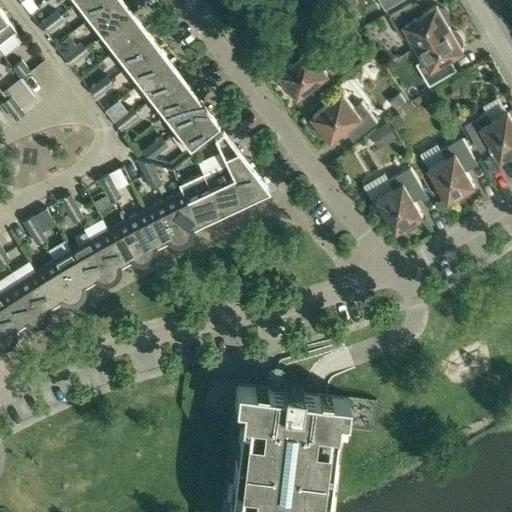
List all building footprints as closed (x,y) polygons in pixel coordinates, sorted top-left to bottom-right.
[(111,0),(78,0),(76,2),(89,18),(111,0)] [(131,11),(122,0),(111,0),(89,18),(101,34),(131,11)] [(380,0),(385,9),(400,0),(380,0)] [(418,46),(450,27),(449,24),(450,23),(450,19),(449,15),(447,12),(444,9),(441,7),(439,8),(437,4),(418,15),(411,3),(390,16),(402,38),(411,33),(418,46)] [(0,8),(0,42),(16,30),(14,27),(14,26),(14,24),(13,23),(12,22),(11,20),(10,20),(8,19),(0,8)] [(48,17),(54,26),(63,19),(56,10),(48,17)] [(143,27),(131,11),(101,34),(114,50),(143,27)] [(54,26),(48,17),(39,24),(46,32),(54,26)] [(156,43),(143,27),(114,50),(126,66),(156,43)] [(450,27),(418,46),(425,58),(417,63),(430,85),(452,72),(445,60),(463,49),(461,46),(463,45),(463,41),(462,37),(460,33),(457,31),(453,29),(452,30),(450,27)] [(298,58),(280,72),(282,75),(280,77),(281,82),(282,86),(285,90),(289,93),(294,95),(296,93),(298,96),(328,73),(316,58),(324,52),(308,32),(289,47),(298,58)] [(76,46),(77,46),(68,35),(55,45),(64,56),(73,49),(76,46)] [(73,49),(79,58),(88,51),(81,43),(76,46),(73,49)] [(139,82),(168,59),(156,43),(126,66),(139,82)] [(79,58),(73,49),(64,56),(71,65),(79,58)] [(181,75),(168,59),(139,82),(151,98),(181,75)] [(21,60),(13,66),(21,77),(29,70),(21,60)] [(97,82),(104,90),(113,84),(106,75),(97,82)] [(193,92),(181,75),(151,98),(164,115),(193,92)] [(104,90),(97,82),(89,88),(95,97),(104,90)] [(206,108),(193,92),(164,115),(176,131),(206,108)] [(343,92),(313,115),(315,118),(313,120),(314,125),(316,129),(319,133),(323,136),(327,138),(329,136),(331,139),(350,125),(358,136),(378,121),(362,101),(354,107),(343,92)] [(11,95),(2,102),(8,110),(17,104),(11,95)] [(17,104),(8,110),(15,119),(24,112),(17,104)] [(122,114),(129,123),(138,116),(131,107),(122,114)] [(176,131),(189,147),(219,125),(206,108),(176,131)] [(511,116),(508,110),(492,120),(487,111),(465,124),(477,145),(489,138),(501,158),(505,156),(506,158),(511,158),(511,157),(511,116)] [(129,123),(122,114),(114,121),(120,129),(129,123)] [(376,130),(385,144),(396,138),(388,123),(376,130)] [(269,190),(223,129),(222,129),(214,136),(226,161),(245,201),(269,190)] [(160,136),(151,143),(158,152),(167,145),(160,136)] [(437,142),(421,152),(429,167),(448,200),(452,198),(453,200),(458,200),(462,199),(467,196),(470,193),(472,189),(471,187),(474,185),(466,169),(463,164),(475,157),(463,136),(441,149),(437,142)] [(152,157),(158,152),(151,143),(139,153),(152,157)] [(137,159),(145,176),(155,171),(151,163),(137,159)] [(226,161),(202,173),(221,213),(245,201),(226,161)] [(394,188),(377,197),(396,230),(400,228),(401,230),(406,230),(411,229),(415,226),(418,223),(420,219),(419,217),(423,215),(411,194),(423,187),(411,167),(389,179),(394,188)] [(155,171),(145,176),(151,188),(161,183),(155,171)] [(98,178),(104,189),(114,184),(108,173),(98,178)] [(221,213),(202,173),(179,183),(198,223),(221,213)] [(182,191),(163,200),(183,240),(185,239),(186,238),(188,236),(189,235),(190,233),(190,231),(191,229),(191,227),(198,223),(179,183),(178,184),(182,191)] [(114,184),(104,189),(110,201),(120,196),(114,184)] [(60,199),(67,210),(76,205),(70,193),(60,199)] [(161,242),(168,238),(169,239),(171,240),(173,241),(175,241),(177,242),(179,241),(181,241),(183,240),(163,200),(145,209),(161,242)] [(83,216),(76,205),(67,210),(73,221),(83,216)] [(154,245),(161,242),(145,209),(126,219),(147,259),(149,257),(150,256),(151,255),(152,253),(153,251),(154,249),(154,247),(154,245)] [(23,220),(29,232),(39,226),(32,215),(23,220)] [(126,219),(108,229),(125,260),(131,257),(133,258),(135,259),(137,260),(139,260),(141,260),(143,260),(145,259),(147,259),(126,219)] [(39,226),(29,232),(36,243),(45,237),(39,226)] [(108,229),(89,239),(111,278),(113,277),(114,276),(115,274),(116,272),(117,270),(118,268),(118,266),(118,264),(125,260),(108,229)] [(111,278),(89,239),(86,232),(76,238),(79,245),(71,249),(89,280),(96,277),(98,278),(99,279),(101,279),(104,280),(106,280),(108,279),(110,279),(111,278)] [(10,259),(2,249),(0,250),(0,265),(10,259)] [(71,249),(53,260),(76,298),(78,297),(79,295),(81,294),(82,292),(82,290),(83,288),(83,286),(83,284),(89,280),(71,249)] [(35,271),(54,301),(61,297),(62,298),(65,299),(67,300),(69,300),(71,300),(73,300),(74,299),(76,298),(53,260),(35,271)] [(35,271),(18,282),(42,320),(43,318),(45,317),(46,315),(47,313),(48,311),(48,309),(48,307),(48,305),(54,301),(35,271)] [(0,293),(20,323),(26,319),(28,320),(30,321),(33,322),(34,322),(36,322),(38,321),(40,321),(42,320),(18,282),(0,293)] [(13,328),(20,323),(0,293),(0,330),(8,342),(10,341),(11,339),(12,337),(13,335),(13,334),(14,332),(14,330),(13,328)] [(333,511),(336,494),(344,427),(372,430),(376,399),(326,393),(315,391),(306,390),(302,390),(302,385),(283,382),(282,387),(279,387),(267,385),(209,378),(208,378),(204,409),(232,413),(222,497),(221,500),(221,504),(221,508),(222,511),(221,511),(333,511)]
